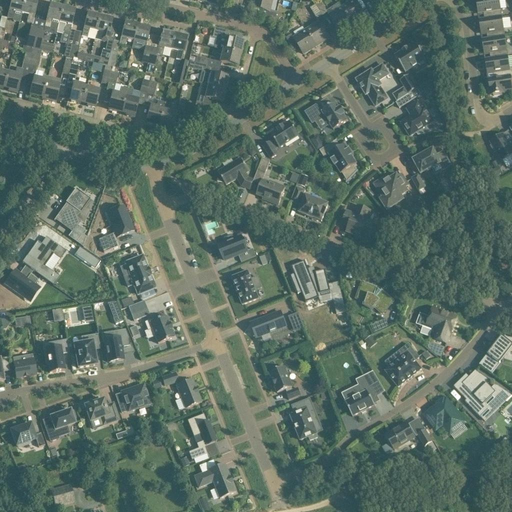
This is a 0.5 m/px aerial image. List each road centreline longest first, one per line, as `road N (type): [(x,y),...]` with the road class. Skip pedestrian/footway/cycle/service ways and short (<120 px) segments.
road 1 (residential): [(502,306),(207,198),(166,210)]
road 2 (residential): [(502,306),(443,375),(400,409),(306,469),(272,480)]
road 3 (track): [(292,511),(402,458),(511,466)]
road 4 (residential): [(0,400),(141,369),(217,341)]
road 5 (residential): [(451,0),(466,23),(482,119),(511,111)]
road 6 (residential): [(217,341),(272,480)]
road 7 (residential): [(166,210),(217,341)]
road 8 (unclassified): [(0,244),(69,145)]
